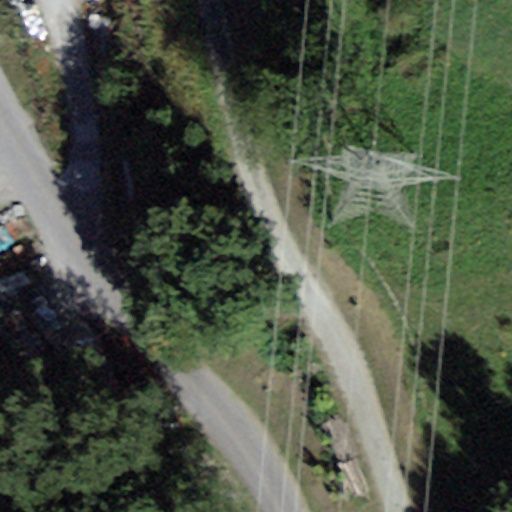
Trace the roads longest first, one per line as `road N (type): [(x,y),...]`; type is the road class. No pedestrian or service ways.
road 1 (track): [(373,511),(273,259),(198,0)]
road 2 (unclassified): [(276,511),(0,119)]
